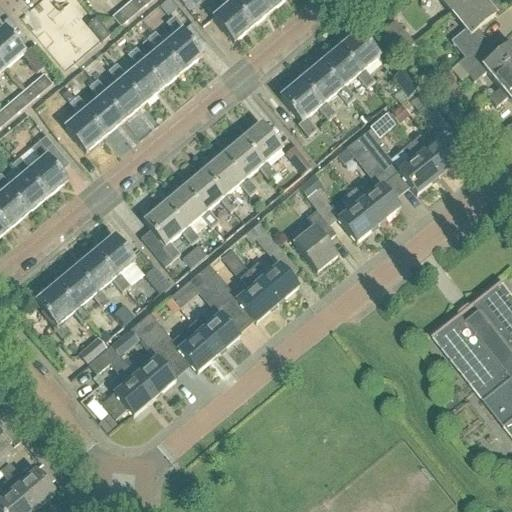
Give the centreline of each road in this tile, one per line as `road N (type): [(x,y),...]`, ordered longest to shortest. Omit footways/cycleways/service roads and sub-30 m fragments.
road 1 (unclassified): [(119,489),(511,173)]
road 2 (residential): [(0,276),(335,0)]
road 3 (residential): [(0,345),(119,489)]
